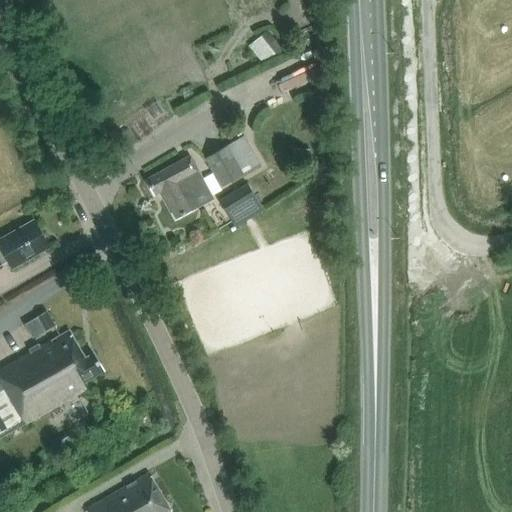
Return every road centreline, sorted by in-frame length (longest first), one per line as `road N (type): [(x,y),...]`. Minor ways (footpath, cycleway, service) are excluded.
road 1 (unclassified): [(229,511),(200,426),(15,50),(1,0)]
road 2 (tertiary): [(493,0),(457,99),(444,267),(440,511)]
road 3 (primary): [(376,310),(405,0)]
road 4 (primary): [(362,0),(376,310)]
road 5 (primary): [(373,511),(376,310)]
